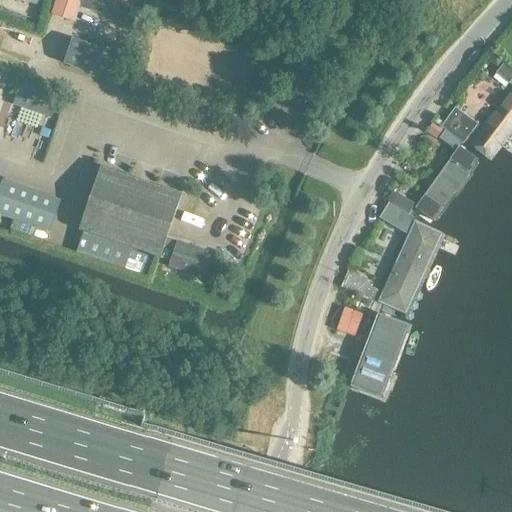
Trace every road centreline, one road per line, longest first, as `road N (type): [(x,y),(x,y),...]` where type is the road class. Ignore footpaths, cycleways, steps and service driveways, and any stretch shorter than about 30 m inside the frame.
road 1 (residential): [(297,411),(337,245),(447,70),(511,0)]
road 2 (unknown): [(0,56),(365,194)]
road 3 (motorway): [(321,511),(0,419)]
